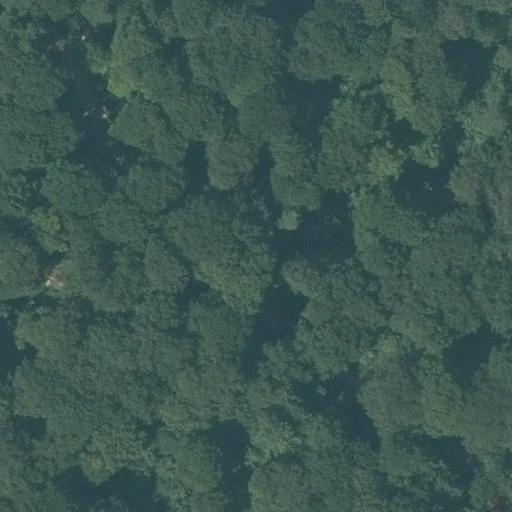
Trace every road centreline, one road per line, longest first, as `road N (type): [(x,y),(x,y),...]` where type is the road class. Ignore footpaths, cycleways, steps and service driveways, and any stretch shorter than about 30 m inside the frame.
road 1 (track): [(330,377),(187,245),(25,0)]
road 2 (track): [(330,377),(0,276)]
road 3 (track): [(330,377),(511,446)]
